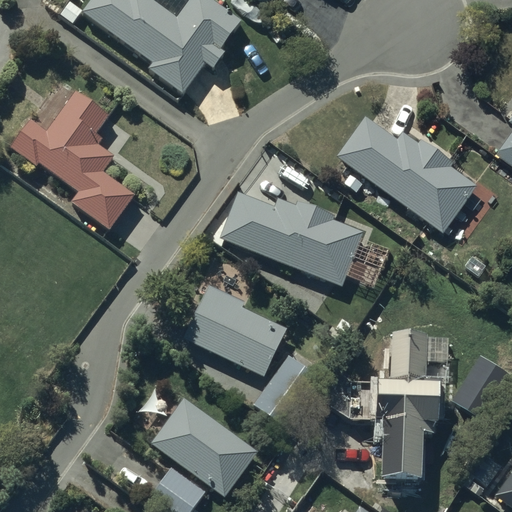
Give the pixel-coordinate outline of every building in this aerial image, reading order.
[(98,0),(83,22),(151,71),(153,73),(149,78),(183,103),(205,74),(210,78),(222,61),(218,59),(239,30),(198,0),(194,0),(176,26),(140,0),(131,0),(129,3),(125,0),(98,0)] [(36,175),(38,172),(79,201),(71,212),(109,240),(135,205),(103,182),(115,166),(99,154),(104,147),(96,141),(109,124),(76,100),(47,140),(31,129),(11,157),(36,175)] [(511,133),(511,138),(495,163),(511,175),(511,124),(508,130),(511,133)] [(363,126),(335,165),(350,177),(343,187),(352,193),(359,183),(440,241),(475,193),(449,175),(451,173),(420,151),(418,153),(401,141),(395,149),(363,126)] [(332,225),(298,211),(297,213),(277,205),(273,214),(238,200),(219,247),(341,296),(363,240),(331,228),(332,225)] [(208,294),(182,348),(261,386),(285,339),(240,317),(243,311),(208,294)] [(374,432),(373,438),(382,438),(380,495),(418,496),(420,449),(435,449),(437,395),(424,394),(426,347),(390,345),(388,393),(350,391),(348,431),(374,432)] [(289,362),(253,413),(287,438),(324,387),(289,362)] [(182,407),(149,451),(224,507),(257,462),(182,407)] [(170,477),(148,510),(150,511),(195,511),(204,500),(170,477)] [(511,511),(511,480),(495,504),(507,511),(511,511)]
